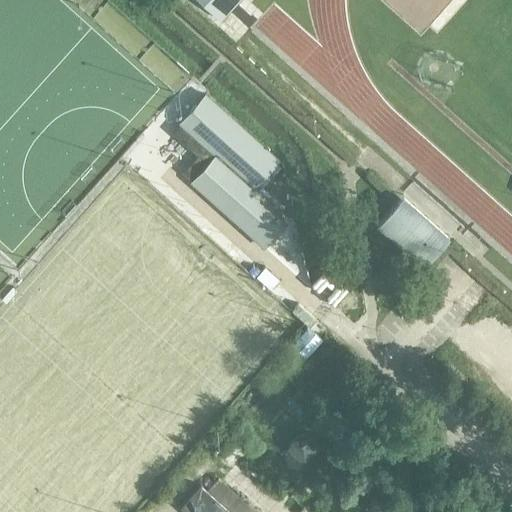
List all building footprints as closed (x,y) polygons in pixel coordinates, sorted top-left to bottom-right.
[(199,0),(221,19),(238,0),(199,0)] [(205,94),(180,121),(216,153),(192,181),(264,245),(288,217),(253,185),(277,158),(205,94)] [(400,200),(379,222),(422,263),(444,239),(400,200)] [(329,263),(313,282),(329,295),(344,275),(329,263)] [(200,484),(181,506),(187,511),(256,511),(218,477),(207,490),(200,484)]
